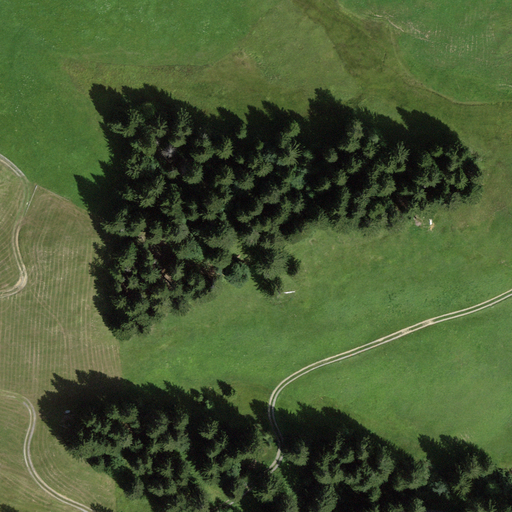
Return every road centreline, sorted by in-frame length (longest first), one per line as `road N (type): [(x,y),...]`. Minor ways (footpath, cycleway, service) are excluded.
road 1 (track): [(511,291),(284,382),(272,406),(279,458),(214,511)]
road 2 (track): [(0,392),(22,398),(33,412),(26,445),(38,480),(89,511)]
road 3 (track): [(0,156),(27,187),(15,231),(23,279),(0,295)]
